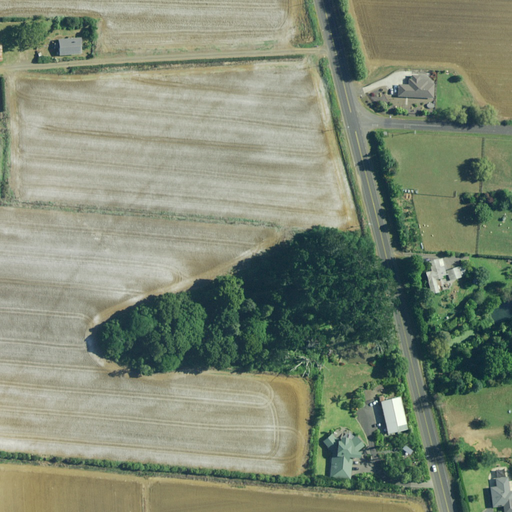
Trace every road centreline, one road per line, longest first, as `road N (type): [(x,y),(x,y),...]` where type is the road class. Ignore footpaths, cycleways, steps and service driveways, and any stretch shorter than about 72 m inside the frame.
road 1 (tertiary): [(448,511),(353,123)]
road 2 (residential): [(353,123),(511,129)]
road 3 (tertiary): [(353,123),(322,0)]
